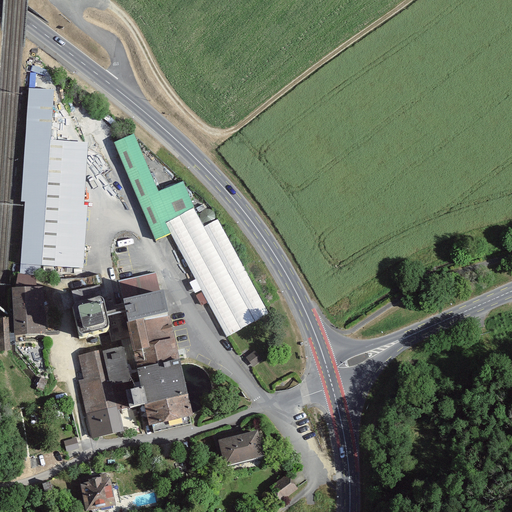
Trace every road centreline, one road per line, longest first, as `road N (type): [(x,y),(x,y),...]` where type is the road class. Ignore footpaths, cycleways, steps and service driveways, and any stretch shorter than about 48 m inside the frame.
road 1 (track): [(108,4),(170,97),(219,135),(237,131),(410,0)]
road 2 (primary): [(121,93),(186,148),(249,219),(285,271),(328,372)]
road 3 (unclassified): [(0,486),(35,480),(103,448),(198,432),(332,386)]
road 4 (track): [(475,308),(482,348),(440,441),(511,405)]
road 5 (secondary): [(511,293),(328,372)]
road 6 (primary): [(0,0),(121,93)]
road 7 (track): [(264,406),(314,476),(307,494),(274,511)]
road 8 (primary): [(332,386),(349,511)]
